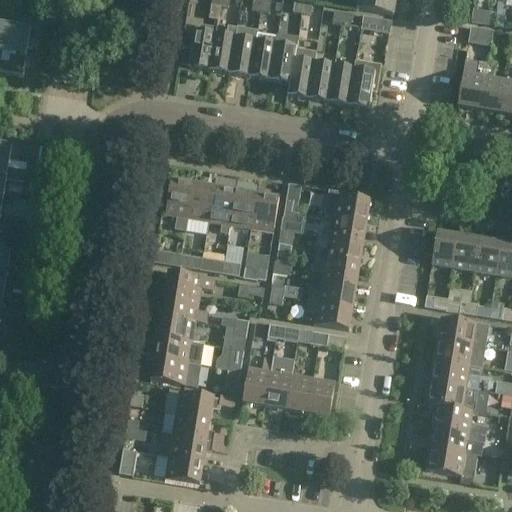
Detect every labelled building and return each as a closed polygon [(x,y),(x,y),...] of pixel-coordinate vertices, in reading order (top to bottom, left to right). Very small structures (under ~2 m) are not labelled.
[(220,10),(221,0),(212,0),(211,9),(220,10)] [(231,0),(221,0),(220,10),(230,12),(231,0)] [(396,0),(359,0),(357,13),(393,19),(396,0)] [(302,18),(304,5),(296,3),(294,16),(302,18)] [(260,17),(262,5),(254,4),(252,16),(260,17)] [(271,6),(262,5),(260,17),(269,18),(271,6)] [(313,6),(304,5),(302,18),(311,19),(313,6)] [(220,10),(211,9),(209,22),(218,24),(220,10)] [(475,23),(498,24),(498,10),(476,9),(475,23)] [(341,30),(343,16),(335,15),(333,28),(341,30)] [(352,18),(343,16),(341,30),(350,31),(352,18)] [(363,20),(361,33),(390,38),(392,25),(363,20)] [(0,86),(5,88),(6,78),(23,81),(28,52),(37,53),(38,45),(29,43),(31,32),(0,26),(0,86)] [(209,75),(215,40),(214,39),(214,32),(212,32),(212,30),(202,29),(198,37),(194,36),(192,53),(183,51),(180,68),(189,70),(188,72),(209,75)] [(227,41),(215,40),(209,75),(229,78),(237,30),(229,29),(227,41)] [(247,32),(237,30),(229,78),(250,82),(255,46),(246,45),(247,32)] [(257,36),(255,46),(250,82),(270,85),(277,39),(257,36)] [(278,36),(277,39),(270,85),(289,88),(290,88),(294,65),(295,65),(296,53),(298,39),(278,36)] [(294,65),(290,88),(289,88),(287,100),(308,103),(314,68),(316,54),(298,51),(298,53),(296,53),(295,65),(294,65)] [(355,64),(354,74),(348,110),(369,113),(372,96),(377,97),(382,69),(355,64)] [(480,114),(487,67),(479,66),(476,79),(463,77),(458,110),(480,114)] [(496,69),(487,67),(480,114),(502,118),(507,84),(494,82),(496,69)] [(334,71),(314,68),(308,103),(328,107),(334,71)] [(354,74),(334,71),(328,107),(348,110),(354,74)] [(511,84),(507,84),(502,118),(511,119),(511,84)] [(0,170),(8,172),(12,148),(0,146),(0,170)] [(187,223),(193,188),(171,185),(165,219),(187,223)] [(214,192),(193,188),(187,223),(209,227),(214,192)] [(289,188),(285,214),(297,216),(301,190),(289,188)] [(214,192),(209,227),(222,229),(220,237),(229,239),(230,230),(236,196),(214,192)] [(257,199),(236,196),(230,230),(251,234),(257,199)] [(257,199),(251,234),(273,237),(279,203),(257,199)] [(332,222),(367,227),(370,205),(336,200),(332,222)] [(297,216),(285,214),(283,214),(280,235),(294,237),(297,216)] [(332,222),(328,243),(363,249),(367,227),(332,222)] [(294,237),(280,235),(277,256),(290,259),(294,237)] [(453,272),(458,240),(437,237),(431,269),(453,272)] [(479,244),(458,240),(453,272),(474,276),(479,244)] [(363,249),(328,243),(327,254),(317,252),(315,263),(360,270),(363,249)] [(501,247),(479,244),(474,276),(495,279),(501,247)] [(511,249),(501,247),(495,279),(511,282),(511,249)] [(0,275),(7,277),(11,253),(0,251),(0,275)] [(179,271),(181,259),(156,254),(153,267),(179,271)] [(290,259),(277,256),(273,278),(287,280),(290,259)] [(181,259),(179,271),(201,275),(203,262),(181,259)] [(203,262),(201,275),(222,278),(224,266),(203,262)] [(360,270),(315,263),(313,273),(323,275),(321,286),(356,291),(360,270)] [(224,266),(222,278),(238,281),(241,269),(224,266)] [(245,269),(243,282),(258,284),(258,282),(266,283),(268,269),(260,268),(259,271),(245,269)] [(168,277),(164,299),(199,304),(201,294),(214,296),(216,284),(168,277)] [(356,291),(321,286),(320,297),(310,295),(308,305),(353,313),(356,291)] [(271,289),(270,299),(284,301),(285,292),(271,289)] [(199,304),(164,299),(161,320),(196,326),(196,324),(207,325),(209,314),(198,312),(199,304)] [(284,301),(270,299),(268,308),(282,311),(284,301)] [(426,300),(425,311),(433,313),(435,301),(426,300)] [(467,318),(469,305),(460,304),(458,316),(467,318)] [(353,313),(308,305),(307,315),(316,316),(314,329),(349,335),(353,313)] [(479,306),(469,305),(467,318),(477,319),(479,306)] [(509,325),(511,312),(503,311),(501,323),(509,325)] [(161,320),(157,341),(192,347),(196,326),(161,320)] [(235,332),(248,334),(249,324),(237,322),(235,332)] [(438,344),(485,352),(489,330),(442,322),(438,344)] [(276,341),(278,327),(271,325),(269,339),(276,341)] [(278,327),(276,341),(297,344),(300,330),(278,327)] [(248,334),(235,332),(234,340),(246,342),(248,334)] [(318,350),(321,337),(313,336),(311,349),(318,350)] [(321,337),(318,350),(345,355),(347,342),(321,337)] [(157,341),(154,362),(189,368),(189,365),(201,367),(204,349),(192,347),(157,341)] [(485,352),(438,344),(434,365),(481,373),(485,352)] [(229,375),(241,376),(244,355),(232,353),(229,375)] [(265,411),(273,363),(264,361),(262,374),(248,372),(243,407),(265,411)] [(189,368),(154,362),(150,384),(185,390),(189,368)] [(273,363),(265,411),(286,414),(292,379),(279,377),(281,364),(273,363)] [(434,365),(431,387),(465,392),(467,379),(480,381),(481,373),(434,365)] [(241,376),(229,375),(217,373),(216,381),(239,385),(241,376)] [(292,379),(286,414),(307,418),(313,383),(292,379)] [(335,386),(313,383),(307,418),(329,421),(335,386)] [(465,392),(431,387),(427,409),(437,410),(472,416),(474,416),(478,395),(465,393),(465,392)] [(496,397),(510,400),(511,390),(497,388),(496,397)] [(180,396),(176,419),(211,424),(212,413),(220,415),(221,410),(236,412),(237,403),(220,400),(220,403),(180,396)] [(511,400),(510,400),(496,397),(494,409),(511,412),(511,411),(511,400)] [(437,410),(434,431),(481,439),(482,431),(470,428),(472,416),(437,410)] [(390,427),(407,427),(407,416),(390,417),(390,427)] [(211,424),(176,419),(172,440),(227,449),(228,440),(208,437),(211,424)] [(128,422),(127,431),(138,433),(139,424),(128,422)] [(481,439),(434,431),(430,453),(465,458),(467,445),(479,447),(481,439)] [(227,449),(172,440),(162,438),(158,459),(169,461),(203,467),(206,454),(225,458),(227,449)] [(465,458),(430,453),(427,475),(461,480),(460,487),(472,489),(474,482),(477,460),(465,459),(465,458)] [(123,454),(119,478),(133,481),(136,456),(123,454)] [(203,467),(169,461),(165,483),(206,490),(205,494),(219,497),(220,487),(208,485),(209,481),(208,480),(208,479),(202,478),(203,467)]
